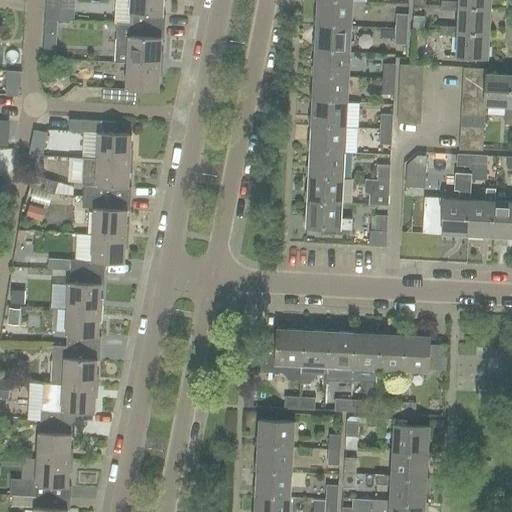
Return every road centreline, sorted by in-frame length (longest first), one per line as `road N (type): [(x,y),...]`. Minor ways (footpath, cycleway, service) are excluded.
road 1 (residential): [(511,293),(214,279)]
road 2 (unclassified): [(214,279),(268,0)]
road 3 (unclassified): [(167,273),(119,511)]
road 4 (unclassified): [(166,511),(214,279)]
road 5 (residential): [(0,277),(27,103)]
road 6 (residential): [(200,113),(27,103)]
road 7 (unclassified): [(200,113),(167,273)]
